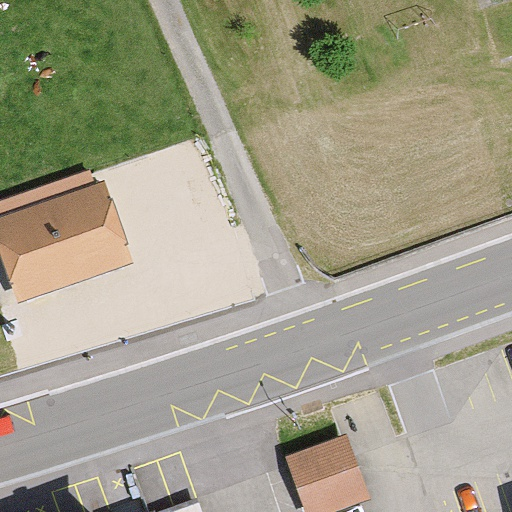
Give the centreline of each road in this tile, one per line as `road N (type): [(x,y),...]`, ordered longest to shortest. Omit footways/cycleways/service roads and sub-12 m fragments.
road 1 (secondary): [(0,445),(511,277)]
road 2 (track): [(309,349),(165,0)]
